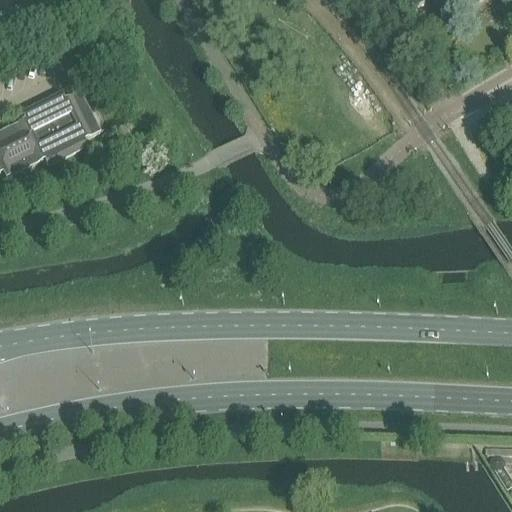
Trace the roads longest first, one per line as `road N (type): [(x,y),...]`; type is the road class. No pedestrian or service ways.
road 1 (secondary): [(0,433),(115,407),(244,394),(511,401)]
road 2 (secondary): [(511,332),(194,326),(0,347)]
road 3 (residential): [(262,134),(293,179),(333,195),(383,167),(422,128),(511,76)]
road 4 (residential): [(262,134),(177,0)]
